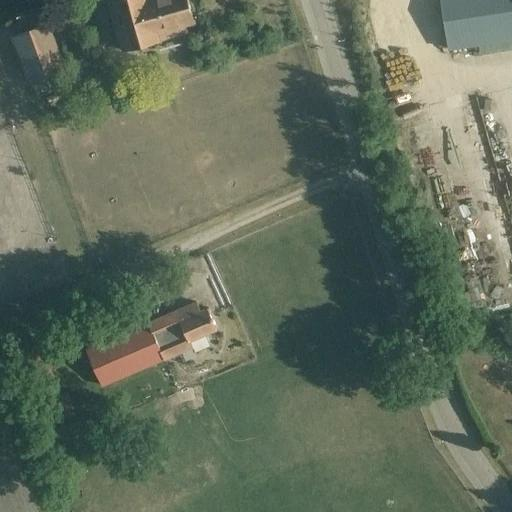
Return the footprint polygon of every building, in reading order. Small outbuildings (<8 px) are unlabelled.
[(116,0),(110,2),(124,52),(186,32),(184,25),(194,22),(187,0),(116,0)] [(511,0),(441,0),(448,49),(511,39),(511,0)] [(30,82),(65,69),(48,24),(13,37),(30,82)] [(197,302),(178,310),(162,317),(150,321),(86,344),(101,380),(163,357),(164,359),(174,355),(193,347),(195,352),(210,346),(205,334),(217,329),(209,308),(201,311),(197,302)] [(44,420),(69,410),(37,335),(11,346),(44,420)] [(97,452),(84,418),(55,429),(68,463),(97,452)]
